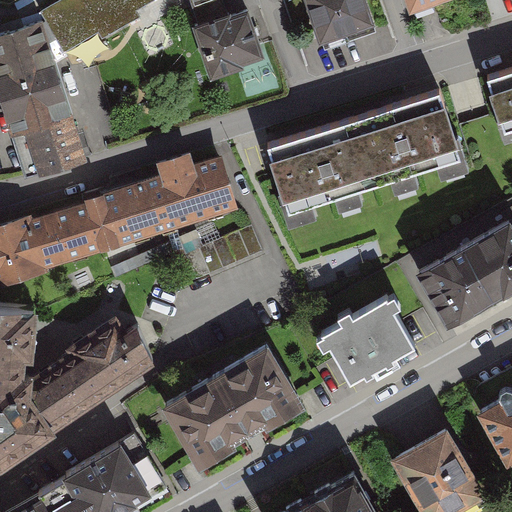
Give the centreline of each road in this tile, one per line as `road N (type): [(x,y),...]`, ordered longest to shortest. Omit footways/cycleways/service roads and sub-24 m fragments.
road 1 (residential): [(212,511),(511,338)]
road 2 (residential): [(0,193),(298,109)]
